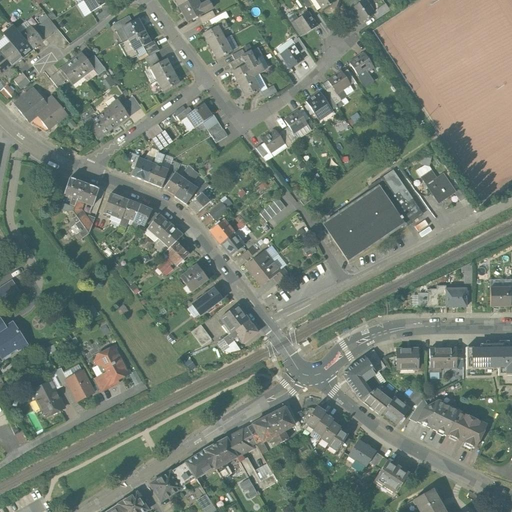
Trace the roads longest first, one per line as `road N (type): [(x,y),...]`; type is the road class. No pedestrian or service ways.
road 1 (unclassified): [(273,328),(511,203)]
road 2 (residential): [(273,328),(219,253),(168,206),(82,167)]
road 3 (residential): [(511,495),(392,440),(338,405),(303,367)]
road 4 (residential): [(303,367),(401,326),(511,324)]
road 5 (residential): [(134,477),(303,367)]
road 6 (residential): [(207,82),(242,125),(294,93),(342,42)]
road 7 (residential): [(0,464),(141,390)]
road 8 (residential): [(82,167),(207,82)]
